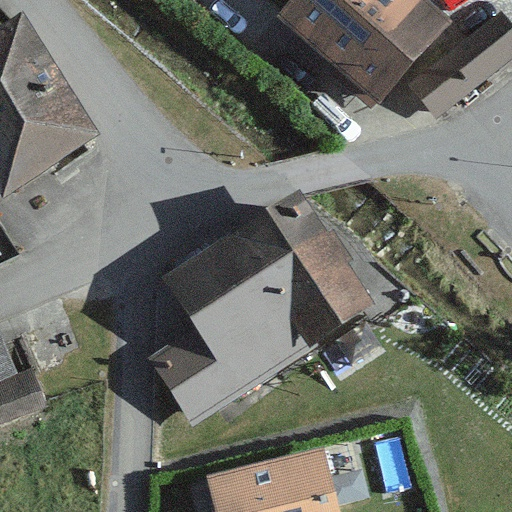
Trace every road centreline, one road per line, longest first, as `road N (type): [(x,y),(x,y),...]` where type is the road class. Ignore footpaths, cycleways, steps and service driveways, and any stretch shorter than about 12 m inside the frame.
road 1 (residential): [(139,239),(278,179),(459,142)]
road 2 (residential): [(28,0),(121,108),(138,165),(139,239)]
road 3 (residential): [(131,511),(139,239)]
road 4 (residential): [(139,239),(0,297)]
